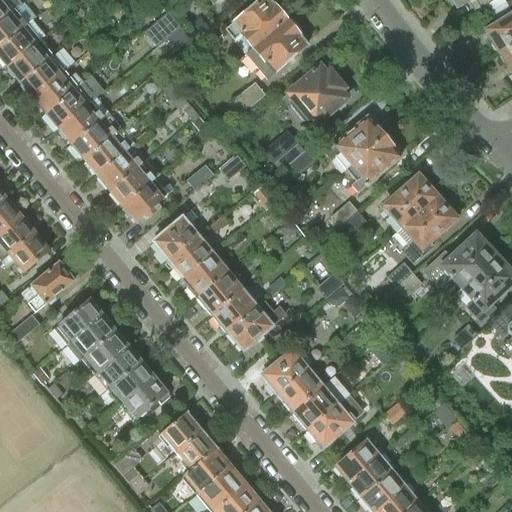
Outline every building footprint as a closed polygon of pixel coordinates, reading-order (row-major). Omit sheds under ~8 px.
[(4,0),(0,0),(0,20),(13,10),(4,0)] [(261,0),(225,31),(246,55),(286,22),(286,21),(288,15),(280,6),(273,6),(267,0),(261,0)] [(449,0),(455,10),(471,0),(472,0),(479,9),(493,0),(449,0)] [(0,46),(26,25),(30,21),(34,18),(21,2),(13,10),(0,20),(0,46)] [(157,21),(151,25),(164,41),(165,39),(170,36),(178,29),(165,14),(158,20),(157,21)] [(498,53),(500,55),(511,47),(511,15),(485,32),(491,42),(490,47),(495,53),(498,53)] [(292,20),(286,22),(246,55),(267,80),(307,46),(299,36),(300,30),(292,20)] [(38,41),(43,37),(30,21),(26,25),(0,46),(0,62),(4,62),(7,66),(38,41)] [(178,29),(170,36),(165,39),(174,50),(187,40),(178,29)] [(171,79),(216,42),(206,30),(190,43),(162,67),(171,79)] [(38,41),(7,66),(6,67),(7,69),(7,72),(12,78),(16,77),(20,82),(51,56),(38,41)] [(511,47),(500,55),(501,58),(499,60),(503,67),(507,67),(511,74),(511,47)] [(51,56),(20,82),(18,83),(20,85),(19,87),(25,93),(29,93),(33,97),(64,71),(51,56)] [(300,124),(307,132),(314,126),(315,127),(342,104),(341,103),(345,100),(339,93),(342,90),(329,74),(325,77),(318,69),(281,100),(287,108),(294,103),(307,118),(300,124)] [(45,112),(76,87),(81,83),(74,74),(69,78),(64,71),(33,97),(31,98),(33,100),(32,103),(37,109),(42,108),(45,112)] [(170,87),(158,72),(150,78),(163,94),(170,87)] [(58,128),(89,102),(94,98),(81,83),(76,87),(45,112),(44,114),(46,116),(45,118),(50,124),(55,124),(58,128)] [(239,118),(263,98),(253,86),(229,106),(239,118)] [(183,103),(170,87),(163,94),(176,109),(178,107),(183,103)] [(71,143),(102,118),(107,114),(94,98),(89,102),(58,128),(57,129),(58,131),(58,133),(63,140),(67,139),(71,143)] [(196,118),(183,103),(178,107),(191,122),(196,118)] [(84,159),(115,133),(119,129),(107,114),(102,118),(71,143),(69,145),(71,147),(70,149),(76,155),(80,155),(84,159)] [(335,158),(345,170),(386,136),(378,126),(372,126),(365,119),(323,155),(330,162),(335,158)] [(96,174),(128,149),(133,145),(119,129),(115,133),(84,159),(82,160),(84,162),(83,164),(88,171),(93,170),(96,174)] [(386,136),(345,170),(355,182),(351,186),(358,195),(400,158),(393,151),(394,145),(386,136)] [(274,164),(281,172),(299,156),(293,148),(274,164)] [(128,149),(96,174),(95,175),(97,178),(96,180),(101,186),(106,185),(109,190),(140,164),(128,149)] [(311,163),(304,154),(285,169),(293,178),(311,163)] [(225,183),(243,167),(235,157),(216,173),(225,183)] [(123,206),(154,180),(158,177),(152,170),(148,173),(140,164),(109,190),(108,191),(109,193),(109,195),(114,202),(118,201),(123,206)] [(194,192),(212,177),(204,167),(186,183),(194,192)] [(436,199),(417,177),(406,186),(406,185),(389,200),(391,202),(381,210),(389,219),(392,216),(402,228),(436,199)] [(156,205),(167,196),(172,191),(166,185),(161,189),(154,180),(123,206),(121,207),(123,209),(121,211),(127,218),(130,218),(134,223),(144,214),(147,218),(159,208),(156,205)] [(259,187),(251,193),(258,202),(266,196),(259,187)] [(436,199),(402,228),(412,239),(400,250),(413,265),(432,248),(429,245),(435,239),(435,240),(444,232),(443,231),(455,221),(436,199)] [(5,200),(0,203),(0,233),(19,217),(5,200)] [(336,230),(339,227),(354,214),(347,205),(328,221),(336,230)] [(354,214),(339,227),(347,237),(362,224),(354,214)] [(155,251),(165,263),(196,238),(186,226),(190,223),(184,216),(152,243),(157,249),(155,251)] [(0,261),(7,256),(34,234),(19,217),(0,233),(0,261)] [(34,234),(7,256),(0,261),(0,265),(4,270),(13,262),(22,273),(48,252),(34,234)] [(196,238),(165,263),(179,281),(210,255),(196,238)] [(450,279),(460,290),(495,257),(483,244),(479,248),(471,240),(459,251),(459,250),(448,260),(443,254),(422,274),(436,290),(448,279),(449,280),(450,279)] [(210,255),(179,281),(195,299),(225,274),(210,255)] [(495,257),(460,290),(470,300),(468,301),(470,303),(468,305),(476,314),(487,304),(488,306),(500,295),(499,294),(511,283),(502,274),(506,270),(495,257)] [(34,314),(73,282),(57,264),(19,295),(34,314)] [(385,280),(393,290),(409,276),(401,266),(385,280)] [(225,274),(195,299),(209,317),(240,292),(225,274)] [(317,289),(325,299),(343,285),(334,275),(317,289)] [(409,276),(393,290),(402,300),(418,285),(409,276)] [(265,293),(269,298),(279,290),(274,285),(265,293)] [(240,292),(209,317),(224,335),(255,310),(240,292)] [(66,346),(101,317),(85,297),(76,305),(79,308),(53,330),(66,346)] [(511,304),(511,303),(489,324),(502,338),(507,333),(511,338),(511,304)] [(255,310),(224,335),(234,347),(237,345),(242,351),(274,324),(268,317),(264,321),(255,310)] [(14,346),(38,325),(31,316),(6,336),(14,346)] [(83,357),(114,332),(113,331),(114,327),(110,322),(106,323),(101,317),(66,346),(78,361),(83,357)] [(455,337),(464,347),(480,332),(471,322),(455,337)] [(114,332),(83,357),(96,372),(127,347),(122,341),(123,338),(119,333),(115,333),(114,332)] [(372,332),(361,341),(367,348),(378,339),(372,332)] [(127,347),(96,372),(109,388),(140,363),(141,360),(137,354),(133,355),(127,347)] [(264,384),(274,395),(305,370),(296,359),(300,355),(294,349),(262,376),(267,381),(264,384)] [(140,363),(109,388),(122,404),(118,406),(118,407),(153,378),(149,374),(150,370),(145,365),(142,365),(140,363)] [(305,370),(274,395),(289,413),(320,388),(305,370)] [(160,405),(169,398),(153,378),(118,407),(132,422),(157,402),(160,405)] [(46,389),(55,400),(62,394),(53,383),(46,389)] [(320,388),(289,413),(304,431),(335,406),(320,388)] [(408,408),(401,400),(383,415),(390,424),(408,408)] [(335,406),(304,431),(315,444),(317,442),(322,448),(354,421),(348,414),(345,417),(335,406)] [(442,406),(431,415),(443,431),(455,421),(442,406)] [(184,414),(159,435),(174,453),(197,434),(192,428),(194,425),(188,417),(187,419),(184,416),(185,415),(184,414)] [(448,428),(458,441),(466,434),(456,422),(448,428)] [(203,441),(197,434),(174,453),(188,470),(213,450),(211,448),(213,447),(206,439),(203,441)] [(334,467),(348,484),(379,458),(365,441),(334,467)] [(116,446),(109,452),(114,458),(121,452),(116,446)] [(213,451),(213,450),(188,470),(180,478),(194,495),(211,482),(220,482),(231,473),(229,471),(230,469),(228,468),(228,465),(223,460),(220,460),(220,457),(218,457),(214,452),(215,452),(214,450),(213,451)] [(140,460),(132,451),(114,466),(122,475),(130,468),(140,460)] [(379,458),(348,484),(360,499),(391,473),(379,458)] [(122,475),(121,475),(126,481),(135,473),(130,468),(122,475)] [(126,481),(131,487),(140,480),(135,473),(126,481)] [(233,475),(231,473),(220,482),(211,482),(194,495),(207,511),(210,511),(226,499),(234,499),(245,490),(244,488),(244,487),(242,486),(243,483),(238,477),(235,477),(234,475),(233,475)] [(391,473),(360,499),(371,511),(375,511),(404,489),(391,473)] [(140,480),(131,487),(136,494),(146,486),(140,480)] [(404,489),(375,511),(407,511),(417,504),(404,489)] [(247,492),(245,490),(234,499),(226,499),(210,511),(254,511),(260,507),(259,506),(259,504),(257,503),(257,501),(252,495),(249,495),(249,492),(247,492)] [(165,511),(158,502),(149,509),(150,511),(165,511)]
